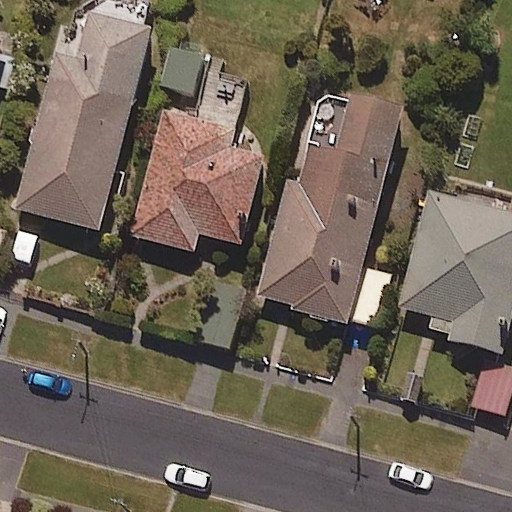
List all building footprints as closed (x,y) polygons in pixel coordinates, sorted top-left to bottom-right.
[(154,7),(126,0),(109,0),(107,9),(71,0),(67,0),(13,206),(96,228),(154,7)] [(200,55),(174,49),(165,86),(191,92),(200,55)] [(0,107),(15,58),(0,53),(0,107)] [(401,104),(321,82),(295,180),(285,177),(254,295),(375,327),(389,275),(358,267),(401,104)] [(229,144),(233,126),(160,108),(129,234),(191,249),(195,231),(237,241),(260,152),(229,144)] [(511,301),(511,209),(427,188),(397,306),(449,319),(445,337),(500,350),(511,301)] [(511,380),(511,366),(479,359),(469,405),(504,413),(511,380)]
